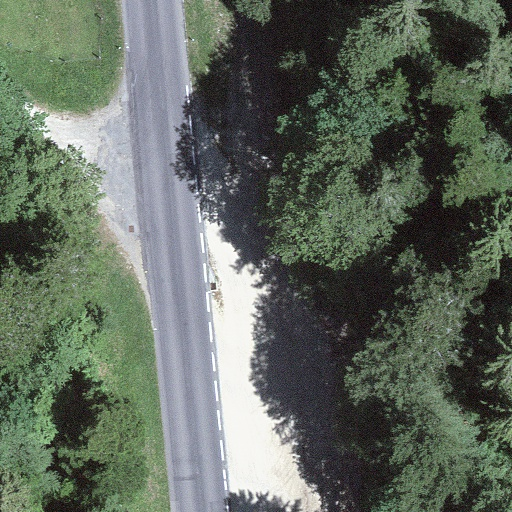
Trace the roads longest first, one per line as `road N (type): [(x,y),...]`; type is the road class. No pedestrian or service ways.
road 1 (tertiary): [(204,511),(159,0)]
road 2 (track): [(0,95),(173,209)]
